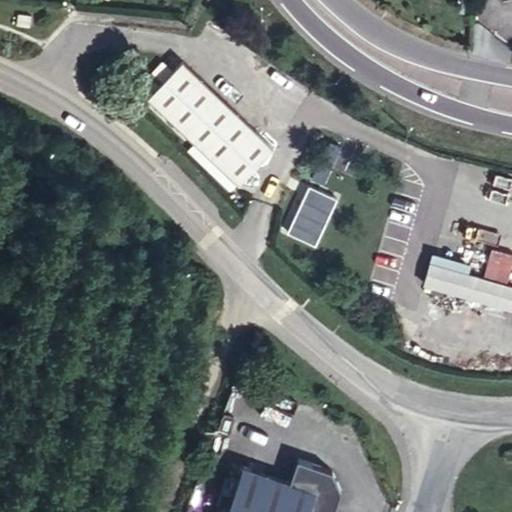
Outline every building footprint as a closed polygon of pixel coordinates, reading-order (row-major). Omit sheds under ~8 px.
[(273,146),(182,60),(148,96),(238,183),(273,146)] [(339,197),(309,183),(287,231),(316,244),(339,197)] [(511,285),(430,262),(424,284),(511,309),(511,285)] [(243,465),(242,469),(337,501),(341,489),(332,468),(297,457),(289,481),(243,465)] [(332,511),(337,501),(242,469),(226,511),(332,511)]
